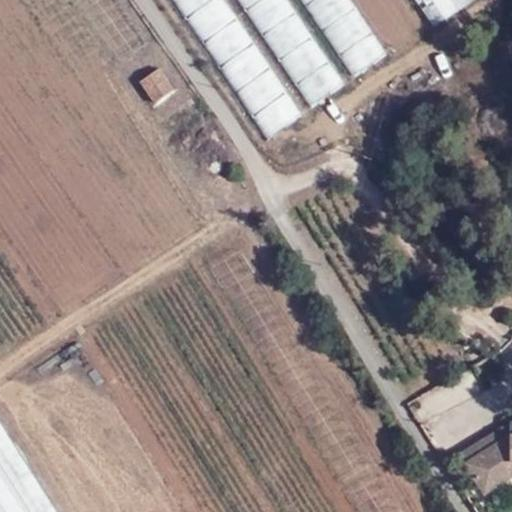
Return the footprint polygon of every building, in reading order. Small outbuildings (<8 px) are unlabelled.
[(223,0),(172,0),(267,138),(302,114),(223,0)] [(287,0),(235,0),(309,109),(345,85),(287,0)] [(354,0),(301,0),(352,75),(389,50),(354,0)] [(416,0),(434,26),(469,0),(416,0)] [(154,101),(173,87),(159,69),(141,81),(154,101)] [(454,459),(484,499),(511,478),(511,411),(505,422),(454,459)] [(0,511),(54,511),(0,425),(0,511)]
